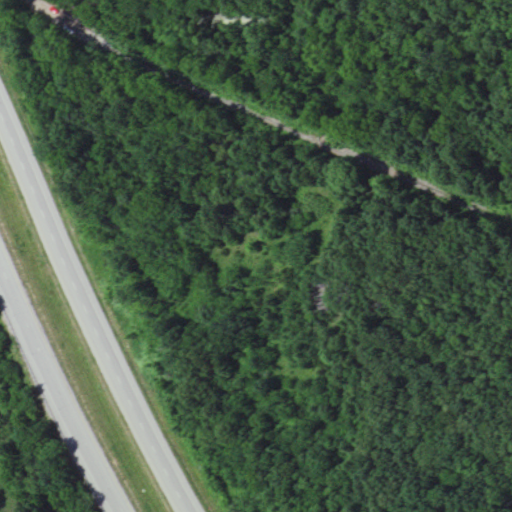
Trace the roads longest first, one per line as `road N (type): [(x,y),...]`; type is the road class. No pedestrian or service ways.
road 1 (residential): [(39,0),(93,38),(244,109),(511,217)]
road 2 (trunk): [(204,511),(119,352),(0,79)]
road 3 (trunk): [(0,226),(138,511)]
